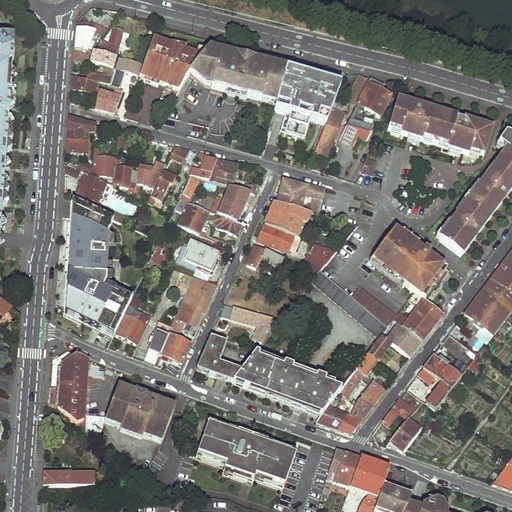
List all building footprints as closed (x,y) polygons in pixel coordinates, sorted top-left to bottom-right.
[(94,32),(95,25),(74,23),(73,29),(94,32)] [(72,43),(72,50),(90,52),(108,27),(95,25),(94,32),(73,29),(72,43)] [(99,41),(97,52),(105,55),(106,53),(116,56),(122,31),(112,29),(110,38),(103,36),(102,42),(99,41)] [(0,40),(0,211),(11,50),(0,40)] [(155,42),(150,40),(137,78),(162,87),(158,99),(170,103),(180,81),(186,74),(205,50),(168,44),(168,46),(163,44),(163,43),(155,41),(155,42)] [(72,50),(71,62),(82,62),(90,52),(72,50)] [(284,70),(205,50),(186,74),(201,87),(208,88),(207,92),(223,96),(237,100),(258,105),(259,103),(274,107),(284,70)] [(93,51),(89,63),(112,70),(115,58),(105,55),(97,52),(93,51)] [(118,60),(115,70),(118,71),(136,76),(139,66),(118,60)] [(284,70),(274,107),(273,111),(289,115),(284,133),(303,139),(309,121),(324,125),(330,112),(333,103),(340,84),(284,70)] [(87,72),(84,81),(90,83),(92,74),(87,72)] [(92,74),(90,83),(98,85),(108,88),(110,81),(112,77),(106,75),(105,77),(92,74)] [(349,105),(356,108),(365,87),(368,82),(359,76),(358,79),(345,102),(349,105)] [(70,77),(69,90),(94,97),(98,85),(90,83),(84,81),(70,77)] [(370,125),(354,117),(358,109),(378,119),(388,98),(380,94),(371,90),(373,84),(368,82),(365,87),(356,108),(353,112),(348,122),(346,127),(368,133),(370,128),(370,125)] [(371,90),(380,94),(383,88),(373,84),(371,90)] [(113,97),(98,93),(93,110),(113,116),(121,92),(114,90),(113,97)] [(237,100),(223,96),(225,103),(233,105),(237,100)] [(490,132),(398,102),(396,104),(389,128),(413,135),(411,139),(456,154),(457,149),(470,154),(482,158),(490,132)] [(342,106),(333,103),(330,112),(341,116),(342,106)] [(353,112),(349,110),(344,120),(348,122),(353,112)] [(341,116),(330,112),(324,125),(315,149),(326,153),(341,116)] [(69,119),(68,131),(88,133),(88,136),(95,136),(96,127),(69,119)] [(95,136),(95,138),(101,139),(103,129),(96,127),(95,136)] [(368,133),(346,127),(339,141),(353,149),(359,138),(367,143),(371,135),(368,133)] [(413,135),(389,128),(388,132),(411,139),(413,135)] [(67,143),(67,153),(86,155),(88,136),(88,133),(68,131),(67,143)] [(119,133),(117,152),(127,152),(129,136),(119,133)] [(511,144),(511,139),(505,136),(498,145),(507,152),(511,144)] [(511,144),(507,152),(439,241),(460,258),(511,189),(511,144)] [(182,150),(175,148),(170,159),(184,163),(189,152),(182,150)] [(95,158),(92,178),(107,184),(113,187),(115,169),(116,161),(116,159),(98,158),(98,149),(94,149),(93,158),(95,158)] [(315,149),(314,153),(325,157),(326,153),(315,149)] [(457,149),(456,154),(469,158),(470,154),(457,149)] [(189,152),(184,163),(192,166),(197,154),(189,152)] [(194,169),(191,178),(211,184),(217,161),(218,160),(211,158),(210,161),(206,159),(206,157),(201,155),(201,159),(205,160),(202,171),(194,169)] [(217,161),(211,184),(213,185),(216,174),(218,174),(216,182),(231,187),(237,167),(217,161)] [(367,161),(361,174),(371,177),(375,163),(367,161)] [(86,175),(91,177),(92,170),(80,165),(77,171),(81,173),(86,175)] [(66,166),(65,175),(78,181),(81,173),(77,171),(66,166)] [(137,185),(136,188),(141,189),(146,190),(153,193),(166,168),(156,166),(153,177),(138,173),(138,175),(137,185)] [(115,169),(113,187),(119,188),(119,190),(129,191),(128,196),(135,199),(136,188),(137,185),(138,175),(131,175),(132,171),(119,169),(115,169)] [(86,175),(76,197),(97,207),(97,206),(107,185),(107,184),(92,178),(91,177),(86,175)] [(191,178),(182,196),(190,199),(198,182),(191,178)] [(161,180),(151,201),(156,204),(161,206),(172,185),(161,180)] [(281,185),(277,204),(299,210),(302,196),(311,198),(308,213),(310,214),(317,216),(322,190),(314,188),(305,186),(305,187),(287,183),(286,187),(281,185)] [(107,185),(97,206),(103,208),(112,188),(107,185)] [(243,192),(249,194),(254,196),(256,188),(245,185),(243,192)] [(225,200),(218,217),(237,225),(249,194),(243,192),(241,192),(238,191),(230,189),(225,200)] [(182,196),(180,201),(188,205),(190,199),(182,196)] [(219,197),(211,214),(217,217),(218,217),(225,200),(219,197)] [(151,201),(148,206),(161,211),(162,208),(155,205),(156,204),(151,201)] [(114,340),(115,338),(128,310),(127,309),(129,305),(101,291),(105,284),(107,235),(111,221),(99,216),(71,203),(65,317),(114,340)] [(273,203),(264,226),(294,238),(301,240),(310,214),(308,213),(299,210),(277,204),(273,203)] [(188,205),(179,228),(200,236),(209,213),(188,205)] [(102,210),(99,216),(111,221),(113,216),(114,215),(102,210)] [(111,221),(127,228),(130,223),(113,216),(111,221)] [(215,223),(216,230),(228,235),(236,238),(241,227),(237,225),(218,217),(217,217),(215,223)] [(294,238),(264,226),(258,241),(267,246),(267,245),(277,250),(278,249),(288,253),(294,238)] [(212,228),(209,233),(210,234),(214,235),(215,233),(226,238),(228,235),(216,230),(212,228)] [(406,249),(410,244),(395,233),(373,262),(383,270),(401,245),(406,249)] [(210,234),(208,240),(221,245),(223,239),(214,235),(210,234)] [(160,243),(156,251),(155,253),(161,256),(165,246),(160,243)] [(189,252),(184,263),(211,274),(220,255),(212,252),(213,250),(206,248),(205,249),(191,243),(188,251),(189,252)] [(422,253),(410,244),(406,249),(401,245),(383,270),(414,295),(426,303),(449,273),(435,263),(429,257),(429,254),(427,252),(425,251),(422,253)] [(316,246),(312,257),(326,263),(334,253),(328,251),(316,246)] [(255,247),(246,266),(256,270),(260,262),(278,269),(282,259),(255,247)] [(429,257),(435,263),(439,259),(429,250),(427,252),(429,254),(429,257)] [(491,338),(511,310),(511,252),(500,268),(477,299),(459,322),(469,330),(474,324),(491,338)] [(161,256),(155,253),(151,261),(152,261),(160,265),(164,257),(161,256)] [(326,263),(312,257),(307,255),(302,267),(309,271),(317,275),(319,272),(326,263)] [(151,261),(145,272),(149,274),(151,269),(165,275),(168,269),(152,263),(152,261),(151,261)] [(309,271),(297,287),(303,292),(310,284),(317,275),(309,271)] [(351,299),(319,272),(317,275),(310,284),(378,341),(380,339),(387,329),(351,299)] [(194,279),(176,318),(196,328),(203,313),(204,314),(210,300),(204,298),(206,294),(202,292),(205,283),(194,279)] [(205,283),(202,292),(206,294),(204,298),(210,300),(216,287),(205,283)] [(396,317),(360,288),(351,299),(387,329),(396,317)] [(426,303),(414,295),(410,300),(420,307),(402,330),(421,344),(431,330),(442,316),(426,303)] [(128,310),(115,338),(136,348),(150,320),(137,314),(141,305),(131,301),(129,305),(127,309),(128,310)] [(0,322),(9,311),(0,303),(0,322)] [(224,307),(219,318),(258,327),(252,339),(259,343),(267,329),(273,331),(280,322),(224,307)] [(158,357),(160,358),(181,367),(190,347),(178,342),(185,325),(174,320),(171,329),(158,357)] [(148,349),(159,323),(157,322),(153,330),(152,330),(145,347),(148,349)] [(158,357),(171,329),(159,323),(148,349),(146,352),(158,357)] [(397,327),(385,342),(389,346),(408,360),(414,352),(421,344),(402,330),(397,327)] [(203,356),(196,372),(216,378),(233,384),(240,373),(220,365),(218,364),(224,344),(210,339),(203,356)] [(378,341),(367,356),(376,363),(389,346),(385,342),(380,339),(378,341)] [(0,358),(7,364),(11,356),(0,348),(0,358)] [(240,373),(233,384),(320,418),(338,395),(340,393),(324,386),(325,382),(316,379),(315,382),(291,373),(292,369),(284,366),(282,369),(257,360),(258,356),(255,355),(240,373)] [(367,356),(355,372),(366,379),(376,363),(367,356)] [(429,362),(423,370),(435,379),(441,383),(451,391),(461,378),(432,357),(429,362)] [(89,363),(76,358),(61,367),(59,413),(97,443),(104,424),(106,419),(85,417),(87,404),(85,404),(86,387),(87,378),(89,363)] [(159,360),(180,370),(181,367),(160,358),(159,360)] [(418,376),(430,386),(435,379),(423,370),(418,376)] [(360,383),(364,386),(368,381),(366,379),(355,372),(340,393),(338,395),(344,400),(346,400),(360,383)] [(368,381),(364,386),(368,389),(359,401),(371,409),(380,397),(384,392),(368,381)] [(441,383),(425,404),(435,412),(451,391),(441,383)] [(130,396),(117,391),(106,419),(115,422),(114,424),(122,427),(121,430),(143,438),(144,435),(150,438),(151,435),(163,440),(173,412),(154,404),(154,403),(153,403),(152,402),(150,402),(148,402),(130,396)] [(148,401),(130,394),(130,396),(148,402),(148,401)] [(320,418),(315,425),(326,429),(337,433),(350,416),(338,410),(344,400),(338,395),(320,418)] [(408,407),(399,400),(392,409),(408,421),(416,411),(417,409),(411,404),(408,407)] [(356,429),(371,409),(359,401),(357,404),(353,402),(352,405),(355,407),(353,410),(350,416),(337,433),(343,436),(350,438),(356,429)] [(422,403),(419,408),(417,409),(416,411),(427,418),(425,420),(428,422),(435,412),(425,404),(422,403)] [(54,415),(51,421),(60,426),(63,422),(64,420),(54,415)] [(106,419),(104,424),(121,430),(122,427),(114,424),(115,422),(106,419)] [(407,422),(385,447),(404,454),(420,432),(416,429),(417,426),(413,422),(411,425),(407,422)] [(207,426),(197,457),(226,466),(224,472),(254,482),(255,478),(284,487),(295,456),(207,426)] [(143,438),(161,444),(163,440),(151,435),(150,438),(144,435),(143,438)] [(336,451),(325,482),(350,490),(361,460),(356,458),(336,451)] [(511,457),(491,486),(511,493),(511,457)] [(361,460),(350,490),(368,497),(378,501),(389,470),(375,465),(361,460)] [(116,476),(44,475),(43,489),(51,489),(115,489),(116,476)] [(332,491),(323,488),(319,501),(325,503),(326,500),(328,501),(332,491)] [(378,501),(368,497),(365,503),(375,507),(378,501)] [(359,511),(358,511),(373,511),(375,507),(365,503),(359,511)] [(409,505),(406,511),(438,511),(440,508),(438,503),(433,507),(432,510),(431,511),(426,511),(425,511),(409,505)]
